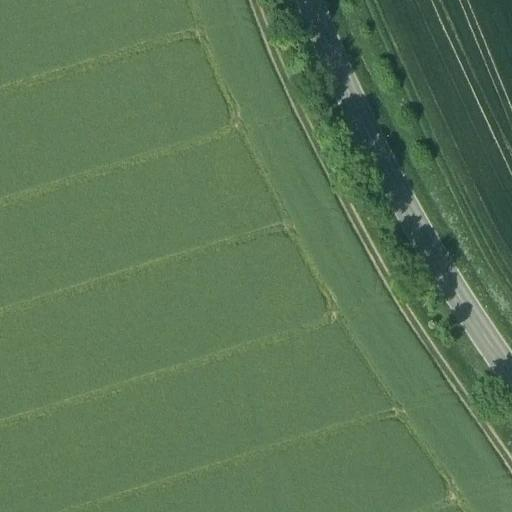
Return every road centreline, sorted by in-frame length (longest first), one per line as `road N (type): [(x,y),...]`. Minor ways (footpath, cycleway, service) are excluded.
road 1 (track): [(260,0),(398,297),(511,475)]
road 2 (secondary): [(511,381),(405,197),(317,0)]
road 3 (track): [(376,0),(445,164),(511,293)]
